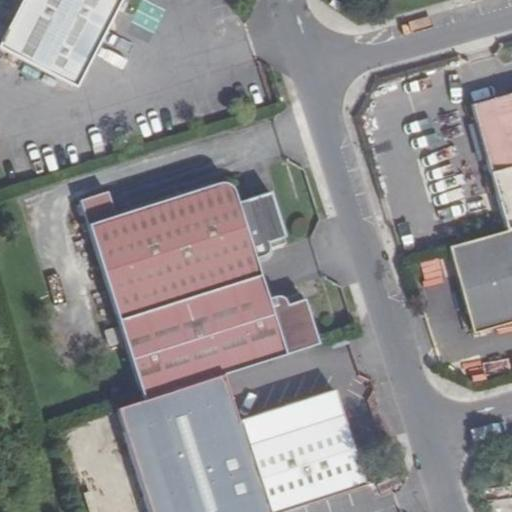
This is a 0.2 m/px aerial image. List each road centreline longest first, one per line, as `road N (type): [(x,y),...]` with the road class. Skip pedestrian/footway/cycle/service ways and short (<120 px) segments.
road 1 (unclassified): [(310,76),(421,429)]
road 2 (unclassified): [(511,17),(310,76)]
